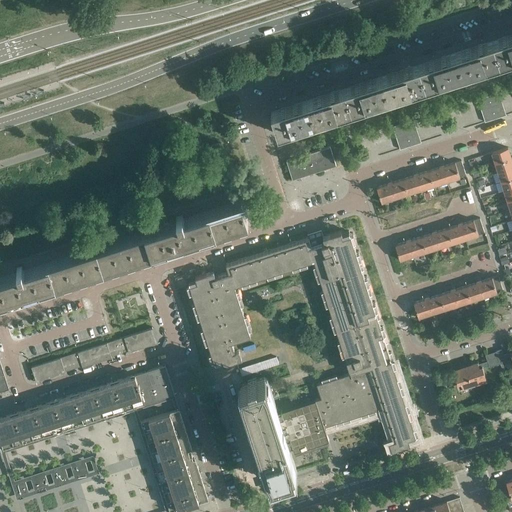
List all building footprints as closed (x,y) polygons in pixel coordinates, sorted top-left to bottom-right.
[(511,34),(492,41),(499,62),(511,58),(511,34)] [(499,62),(492,41),(455,52),(462,74),(476,70),(477,72),(486,69),(485,67),(499,62)] [(462,74),(455,52),(418,64),(425,86),(439,81),(440,84),(450,81),(449,78),(462,74)] [(425,86),(418,64),(382,76),(388,98),(402,93),(403,96),(412,93),(411,90),(425,86)] [(388,98),(382,76),(345,88),(352,110),(366,105),(367,108),(376,105),(375,102),(388,98)] [(352,110),(345,88),(308,100),(315,121),(328,117),(329,120),(338,117),(338,114),(352,110)] [(501,98),(499,92),(488,95),(490,101),(501,98)] [(490,101),(488,95),(478,99),(479,105),(490,101)] [(503,103),(501,98),(490,101),(492,107),(503,103)] [(315,121),(308,100),(271,112),(278,133),(292,129),(293,132),(302,129),(301,126),(315,121)] [(492,107),(490,101),(479,105),(481,110),(492,107)] [(504,109),(503,103),(492,107),(494,112),(504,109)] [(494,112),(492,107),(481,110),(483,116),(494,112)] [(506,115),(504,109),(494,112),(496,118),(506,115)] [(496,118),(494,112),(483,116),(485,122),(496,118)] [(416,125),(414,119),(403,123),(405,129),(416,125)] [(405,129),(403,123),(393,126),(395,132),(405,129)] [(418,131),(416,125),(405,129),(407,134),(418,131)] [(407,134),(405,129),(395,132),(396,138),(407,134)] [(419,136),(418,131),(407,134),(409,140),(419,136)] [(409,140),(407,134),(396,138),(398,143),(409,140)] [(421,142),(419,136),(409,140),(411,146),(421,142)] [(411,146),(409,140),(398,143),(400,149),(411,146)] [(222,150),(220,142),(210,145),(213,153),(222,150)] [(336,165),(330,146),(286,160),(292,179),(336,165)] [(511,157),(508,147),(492,152),(495,162),(511,157)] [(511,166),(511,159),(511,157),(495,162),(498,171),(511,166)] [(466,174),(461,160),(462,160),(461,160),(455,162),(460,176),(466,174)] [(460,176),(455,162),(444,165),(444,164),(439,166),(439,167),(429,170),(434,185),(442,182),(441,180),(451,177),(451,179),(460,176)] [(511,177),(511,166),(498,171),(501,181),(511,177)] [(434,185),(429,170),(418,174),(418,172),(413,174),(413,175),(403,179),(407,193),(416,191),(415,188),(425,185),(426,187),(434,185)] [(511,187),(511,177),(501,181),(504,191),(511,187)] [(407,193),(403,179),(392,182),(392,181),(387,182),(388,183),(377,187),(382,202),(390,199),(389,197),(394,195),(399,194),(399,196),(407,193)] [(0,301),(151,253),(248,222),(241,202),(185,220),(184,218),(182,214),(176,216),(177,220),(178,222),(169,225),(168,223),(164,224),(165,227),(25,271),(24,269),(23,269),(22,266),(17,267),(18,271),(17,271),(18,274),(0,279),(0,301)] [(484,232),(480,218),(480,217),(474,219),(478,234),(485,232),(484,232)] [(478,234),(474,219),(463,223),(462,222),(457,223),(458,224),(447,228),(452,242),(460,240),(460,238),(469,235),(470,237),(478,234)] [(452,242),(447,228),(437,231),(436,230),(432,231),(432,233),(421,236),(426,251),(434,248),(434,246),(443,243),(444,245),(452,242)] [(324,426),(350,417),(382,407),(393,440),(389,442),(392,450),(410,444),(409,441),(416,439),(416,438),(417,435),(418,435),(416,427),(413,428),(410,418),(412,417),(408,402),(405,403),(402,393),(404,392),(400,377),(397,378),(394,367),(396,367),(391,351),(389,352),(386,342),(388,341),(383,326),(381,327),(377,317),(380,316),(375,301),(372,302),(369,291),(372,291),(367,275),(364,276),(361,266),(364,265),(359,250),(356,251),(353,241),(356,240),(353,233),(352,233),(350,231),(349,230),(342,233),(341,230),(323,236),(325,241),(318,243),(316,237),(309,239),(308,237),(226,264),(229,272),(215,276),(214,271),(213,271),(195,277),(197,282),(189,285),(214,361),(222,359),(224,364),(230,362),(242,358),(239,350),(235,351),(232,341),(251,335),(234,285),(236,284),(236,285),(267,275),(312,260),(314,259),(340,340),(346,358),(350,373),(317,383),(321,397),(316,399),(281,410),(278,411),(267,378),(265,378),(265,376),(257,379),(256,377),(247,380),(248,382),(241,384),(240,382),(237,383),(234,384),(260,462),(263,461),(269,480),(286,475),(297,471),(290,448),(293,447),(294,451),(329,440),(324,426)] [(426,251),(421,236),(411,239),(411,238),(406,240),(406,241),(395,244),(400,259),(408,256),(408,254),(417,251),(418,253),(426,251)] [(188,284),(185,275),(175,278),(178,287),(188,284)] [(503,289),(498,276),(499,275),(498,275),(492,277),(497,292),(503,290),(503,289)] [(497,292),(492,277),(481,280),(481,279),(476,281),(476,282),(466,285),(471,300),(479,297),(478,295),(488,292),(488,294),(497,292)] [(471,300),(466,285),(455,289),(455,287),(450,289),(450,290),(440,294),(444,308),(453,306),(452,303),(462,300),(463,303),(471,300)] [(444,308),(440,294),(429,297),(429,296),(424,297),(425,298),(414,302),(419,317),(427,314),(426,312),(436,309),(436,311),(444,308)] [(158,342),(156,335),(153,327),(124,337),(128,350),(129,351),(158,342)] [(128,350),(124,337),(118,338),(123,352),(128,350)] [(123,352),(118,338),(113,340),(117,354),(123,352)] [(117,354),(113,340),(107,342),(111,356),(117,354)] [(112,357),(111,356),(107,342),(78,351),(82,365),(82,366),(112,357)] [(508,361),(505,353),(504,349),(497,351),(501,363),(508,361)] [(82,365),(78,351),(72,353),(76,367),(82,365)] [(501,363),(497,351),(486,355),(490,367),(501,363)] [(76,367),(72,353),(66,355),(71,369),(76,367)] [(71,369),(66,355),(61,357),(65,370),(71,369)] [(65,372),(65,370),(61,357),(31,366),(36,381),(65,372)] [(0,391),(9,388),(0,358),(0,391)] [(268,371),(265,361),(246,366),(250,377),(268,371)] [(487,380),(482,366),(479,367),(478,362),(453,370),(458,382),(460,382),(462,388),(487,380)] [(175,393),(165,365),(155,368),(165,397),(175,393)] [(165,397),(155,368),(145,371),(154,400),(165,397)] [(154,400),(145,371),(135,374),(144,403),(154,400)] [(144,403),(135,374),(125,377),(134,406),(144,403)] [(134,406),(125,377),(115,381),(124,410),(133,407),(134,406)] [(124,410),(115,381),(105,384),(114,413),(124,410)] [(114,413),(105,384),(95,387),(104,416),(114,413)] [(104,416),(95,387),(85,390),(94,419),(104,416)] [(94,419),(85,390),(75,394),(84,423),(94,419)] [(134,410),(166,511),(170,511),(137,410),(172,398),(176,410),(179,408),(175,393),(133,407),(134,410)] [(84,423),(75,394),(64,397),(74,426),(84,423)] [(74,426),(64,397),(54,400),(64,429),(74,426)] [(64,429),(54,400),(44,403),(54,432),(64,429)] [(54,432),(44,403),(34,407),(43,436),(54,432)] [(134,410),(133,407),(3,449),(4,452),(134,410)] [(43,436),(34,407),(24,410),(33,439),(43,436)] [(144,431),(183,418),(179,408),(176,410),(141,421),(144,431)] [(33,439),(24,410),(14,413),(23,442),(33,439)] [(23,442),(14,413),(4,416),(13,445),(23,442)] [(13,445),(4,416),(0,417),(0,438),(3,449),(13,445)] [(147,441),(186,428),(183,418),(144,431),(147,441)] [(151,451),(189,438),(186,428),(147,441),(151,451)] [(14,481),(4,452),(3,449),(0,438),(0,447),(16,499),(99,473),(93,455),(14,481)] [(154,461),(192,449),(189,438),(151,451),(154,461)] [(157,471),(196,459),(192,449),(154,461),(157,471)] [(160,481),(199,469),(196,459),(157,471),(160,481)] [(163,491),(202,479),(199,469),(160,481),(163,491)] [(167,501),(205,489),(202,479),(163,491),(167,501)] [(196,503),(209,499),(205,489),(167,501),(170,511),(196,503)] [(462,503),(460,499),(460,497),(447,501),(449,507),(462,503)] [(450,511),(449,507),(447,501),(447,500),(437,504),(439,511),(450,511)] [(165,511),(177,511),(197,506),(196,503),(170,511),(166,511),(165,511)] [(457,511),(464,510),(462,503),(449,507),(450,511),(457,511)]
